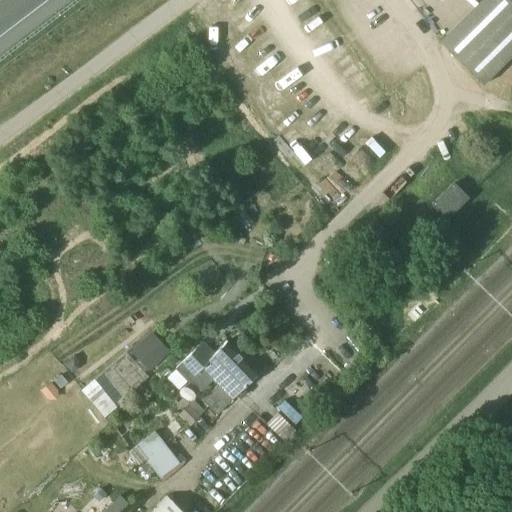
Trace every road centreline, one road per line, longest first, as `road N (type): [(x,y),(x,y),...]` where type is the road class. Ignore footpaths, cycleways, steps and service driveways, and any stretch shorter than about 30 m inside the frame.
road 1 (unclassified): [(351,352),(281,278),(438,123),(441,78),(383,0)]
road 2 (unclassified): [(0,144),(194,0)]
road 3 (unclassified): [(511,374),(370,511)]
